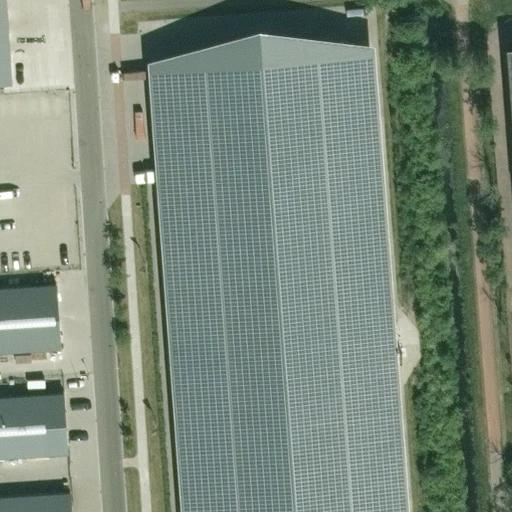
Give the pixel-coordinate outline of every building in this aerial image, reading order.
[(6,0),(0,0),(0,81),(11,81),(6,0)] [(395,511),(362,47),(241,56),(244,96),(191,100),(197,180),(171,182),(194,511),(395,511)] [(56,282),(0,285),(0,350),(60,346),(56,282)] [(0,395),(0,455),(67,451),(63,391),(0,395)] [(0,511),(71,511),(70,491),(0,495),(0,511)]
